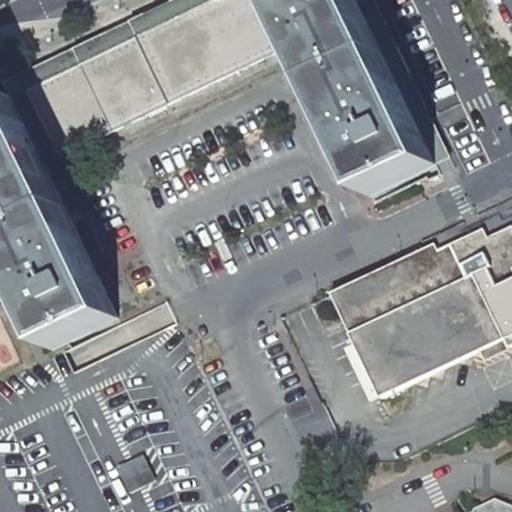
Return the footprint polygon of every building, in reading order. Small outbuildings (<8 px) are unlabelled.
[(303,37),(285,0),(216,0),(22,93),(13,98),(21,115),(43,161),(54,156),(303,37)] [(285,0),(303,37),(378,193),(444,162),(366,0),(285,0)] [(21,115),(13,98),(0,103),(0,234),(55,349),(119,318),(43,161),(21,115)] [(383,274),(335,297),(389,404),(511,344),(511,236),(502,242),(496,233),(452,255),(445,243),(383,274)] [(160,311),(118,324),(124,341),(165,327),(160,311)] [(511,511),(511,501),(498,495),(472,507),(474,511),(511,511)]
